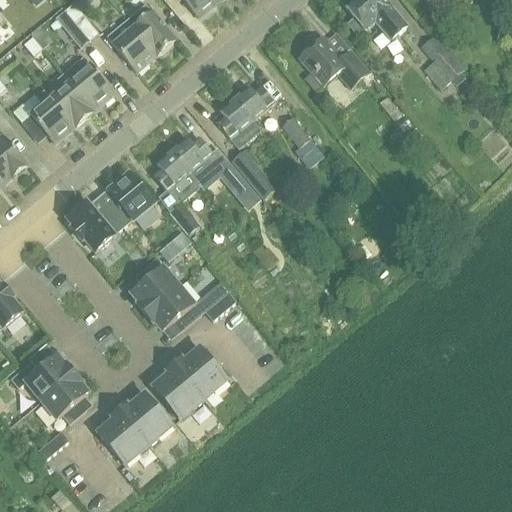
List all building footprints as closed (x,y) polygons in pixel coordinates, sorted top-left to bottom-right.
[(30,0),(31,0),(37,8),(46,0),(30,0)] [(180,0),(200,23),(220,6),(214,0),(180,0)] [(374,26),(390,45),(407,30),(381,0),(375,0),(373,3),(370,0),(355,0),(343,10),(354,22),(348,27),(356,37),(362,32),(364,34),(374,26)] [(65,15),(90,44),(99,36),(74,7),(65,15)] [(127,24),(157,61),(178,44),(154,16),(153,17),(147,8),(127,24)] [(57,21),(82,51),(90,44),(65,15),(57,21)] [(107,41),(138,77),(157,61),(127,24),(107,41)] [(434,39),(421,51),(433,65),(424,74),(441,93),(466,71),(449,51),(447,53),(434,39)] [(24,49),(35,61),(44,54),(33,41),(24,49)] [(304,80),(318,96),(339,78),(351,92),(369,76),(351,55),(342,63),(324,42),(299,63),(310,76),(304,80)] [(64,78),(95,115),(115,99),(91,70),(90,70),(83,62),(64,78)] [(52,103),(76,132),(95,115),(64,78),(57,84),(63,93),(52,103)] [(249,91),(233,104),(252,127),(253,126),(275,107),(261,90),(254,97),(249,91)] [(32,119),(56,148),(76,132),(52,103),(45,94),(37,101),(44,109),(32,119)] [(380,106),(394,123),(400,116),(387,100),(380,106)] [(252,127),(233,104),(219,116),(224,121),(217,127),(231,144),(232,144),(239,153),(261,134),(253,126),(252,127)] [(297,154),(310,171),(324,160),(318,152),(310,143),(311,143),(294,121),(282,130),(300,152),(299,152),(297,154)] [(0,141),(0,179),(6,187),(28,169),(3,139),(0,141)] [(171,156),(189,179),(213,160),(198,142),(190,149),(186,144),(171,156)] [(231,165),(264,204),(277,192),(245,154),(231,165)] [(154,180),(168,197),(189,179),(171,156),(157,167),(162,173),(154,180)] [(99,227),(120,249),(130,240),(135,246),(159,230),(125,189),(102,210),(111,219),(99,227)] [(164,210),(188,239),(200,229),(177,200),(164,210)] [(76,222),(61,234),(95,275),(115,259),(111,257),(120,249),(99,227),(88,235),(76,222)] [(278,246),(282,251),(290,245),(286,240),(278,246)] [(181,254),(172,244),(160,254),(169,264),(181,254)] [(138,309),(145,318),(179,290),(155,263),(134,280),(142,289),(132,298),(140,307),(138,309)] [(0,333),(2,331),(4,333),(23,317),(12,303),(14,302),(4,289),(2,291),(0,288),(0,333)] [(179,290),(145,318),(153,327),(155,326),(163,335),(173,327),(181,336),(202,318),(179,290)] [(238,310),(230,301),(207,320),(214,329),(238,310)] [(183,364),(175,370),(204,405),(228,385),(201,353),(185,366),(183,364)] [(26,386),(42,404),(75,377),(67,368),(65,369),(57,360),(39,375),(32,366),(11,383),(19,392),(26,386)] [(287,360),(274,370),(281,378),(294,368),(287,360)] [(204,405),(175,370),(168,377),(170,379),(154,392),(181,425),(204,405)] [(75,377),(42,404),(57,423),(62,419),(70,428),(86,415),(78,406),(88,397),(81,388),(83,386),(75,377)] [(127,408),(120,414),(149,449),(173,429),(145,397),(129,410),(127,408)] [(149,449),(120,414),(112,421),(114,423),(98,437),(126,469),(149,449)] [(46,464),(70,444),(62,435),(39,455),(46,464)] [(151,451),(141,457),(151,472),(161,465),(151,451)] [(129,474),(124,478),(130,485),(135,482),(129,474)] [(92,511),(112,511),(109,502),(92,509),(92,511)]
